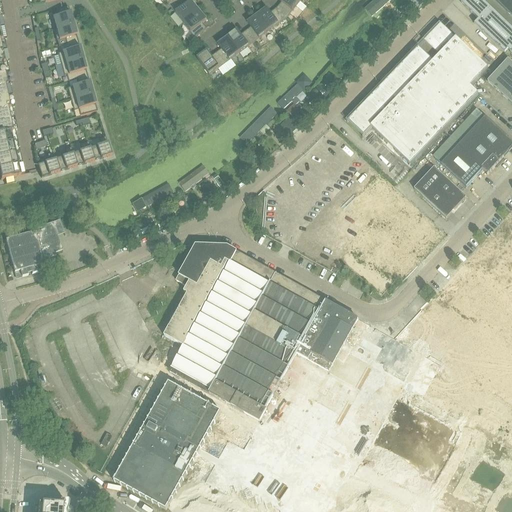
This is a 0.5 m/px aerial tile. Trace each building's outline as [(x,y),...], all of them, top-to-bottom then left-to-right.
[(164,0),(172,9),(183,0),(182,0),(179,3),(176,0),(164,0)] [(172,9),(184,24),(199,11),(191,1),(187,5),(183,0),(172,9)] [(277,9),(287,19),(300,2),(297,0),(278,0),(282,3),(277,9)] [(302,0),(298,5),(305,10),(309,5),(302,0)] [(394,0),(382,0),(372,11),(378,17),(394,0)] [(507,51),(510,54),(511,51),(511,28),(482,0),(463,0),(461,3),(478,20),(475,23),(505,53),(507,51)] [(511,0),(494,0),(511,17),(511,0)] [(58,17),(53,18),(56,29),(56,30),(73,25),(68,7),(57,10),(57,11),(58,17)] [(257,16),(269,32),(287,19),(277,9),(270,13),(267,9),(257,16)] [(184,24),(196,38),(207,29),(202,24),(207,20),(199,11),(184,24)] [(246,32),(254,43),(269,32),(257,16),(247,23),(251,28),(246,32)] [(56,29),(53,30),(57,42),(65,39),(66,45),(78,42),(73,25),(56,30),(56,29)] [(227,38),(239,54),(254,43),(246,32),(241,35),(237,31),(227,38)] [(216,53),(225,65),(239,54),(227,38),(218,45),(221,50),(216,53)] [(411,166),(479,96),(478,96),(471,89),(488,70),(456,40),(441,55),(426,40),(354,115),(352,114),(349,118),(350,119),(348,121),(364,137),(372,129),(411,166)] [(60,54),(57,54),(61,66),(83,60),(78,42),(66,45),(58,47),(60,54)] [(197,60),(209,76),(225,65),(216,53),(211,57),(208,52),(197,60)] [(511,63),(508,59),(487,82),(511,104),(511,63)] [(83,60),(61,66),(64,77),(66,76),(68,83),(76,81),(76,80),(87,77),(83,60)] [(306,75),(284,97),(290,104),(313,82),(306,75)] [(72,88),(67,89),(70,100),(92,94),(87,77),(76,80),(76,81),(78,86),(72,88)] [(325,93),(330,98),(335,93),(330,88),(329,87),(326,90),(327,91),(325,93)] [(92,94),(70,100),(73,112),(78,110),(80,117),(97,112),(92,94)] [(271,107),(239,138),(245,145),(278,114),(271,107)] [(292,117),(293,117),(297,113),(292,109),(288,113),(292,117)] [(300,110),(297,113),(293,117),(300,125),(307,118),(300,110)] [(288,118),(280,126),(290,136),(298,128),(288,118)] [(511,142),(485,118),(457,147),(483,171),(487,176),(504,158),(503,157),(511,147),(511,142)] [(90,149),(89,149),(93,162),(111,156),(105,137),(105,138),(99,139),(101,146),(90,149)] [(237,139),(207,161),(215,173),(216,174),(227,189),(258,169),(245,151),(237,139)] [(73,155),(72,155),(76,167),(93,162),(89,149),(90,149),(88,143),(79,146),(81,152),(73,155)] [(6,144),(0,145),(0,157),(8,155),(6,144)] [(441,165),(466,189),(483,171),(457,147),(441,165)] [(66,157),(55,160),(59,173),(76,167),(72,155),(73,155),(71,148),(64,150),(66,157)] [(8,155),(0,157),(0,168),(11,166),(8,155)] [(55,160),(37,166),(39,172),(41,179),(59,173),(55,160)] [(11,166),(0,168),(0,178),(1,181),(13,178),(11,166)] [(209,175),(203,166),(179,183),(185,192),(209,175)] [(446,220),(466,198),(461,194),(434,169),(415,190),(442,215),(446,220)] [(227,189),(216,174),(212,177),(223,193),(227,189)] [(168,184),(132,205),(137,214),(173,194),(168,184)] [(421,248),(438,231),(392,186),(375,203),(421,248)] [(149,223),(147,218),(135,223),(138,229),(149,223)] [(34,233),(5,241),(11,262),(12,263),(14,273),(15,273),(16,279),(27,276),(27,274),(32,273),(32,274),(43,271),(41,266),(44,265),(47,258),(56,255),(55,253),(62,250),(57,236),(52,224),(59,221),(64,233),(63,229),(62,228),(60,220),(52,223),(37,228),(38,232),(34,233)] [(416,277),(439,254),(439,236),(439,237),(439,231),(423,247),(418,247),(420,249),(416,253),(418,255),(418,262),(411,255),(406,255),(414,262),(414,264),(409,264),(406,267),(401,266),(398,264),(387,264),(387,269),(406,288),(416,278),(416,277)] [(168,329),(164,337),(183,347),(169,372),(179,378),(260,423),(326,302),(237,253),(228,248),(196,246),(182,272),(176,282),(180,284),(187,288),(184,293),(187,295),(168,329)] [(508,324),(511,318),(511,312),(497,299),(490,307),(508,324)] [(320,333),(312,350),(323,356),(319,363),(337,372),(364,318),(330,301),(327,308),(340,314),(336,322),(322,315),(314,330),(320,333)] [(173,387),(177,381),(170,376),(166,382),(173,387)] [(182,467),(161,502),(169,507),(173,501),(178,503),(189,483),(184,480),(189,471),(182,467)] [(197,483),(187,504),(195,508),(205,486),(197,483)] [(396,511),(397,511),(389,501),(380,496),(380,495),(373,492),(370,498),(368,499),(363,508),(365,511),(396,511)]
